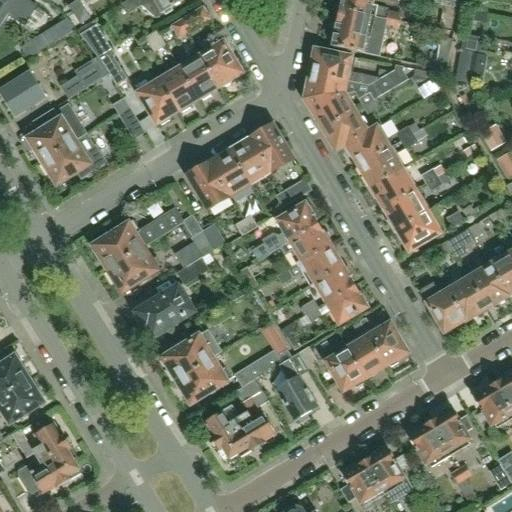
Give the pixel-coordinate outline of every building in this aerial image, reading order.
[(0,0),(0,26),(8,14),(25,25),(36,7),(23,0),(0,0)] [(184,1),(183,0),(131,0),(122,5),(128,14),(142,6),(155,19),(184,1)] [(377,10),(373,9),(374,0),(341,0),(337,25),(355,28),(358,13),(376,17),(377,10)] [(434,0),(434,5),(456,9),(457,0),(434,0)] [(84,10),(78,2),(69,8),(75,16),(84,10)] [(440,30),(454,32),(457,11),(443,9),(440,30)] [(186,35),(209,21),(203,10),(180,23),(186,35)] [(375,18),(376,17),(358,13),(355,28),(337,25),(332,49),(363,55),(366,40),(371,41),(375,18)] [(400,18),(388,15),(386,27),(398,29),(400,18)] [(42,36),(49,47),(74,31),(68,20),(42,36)] [(171,29),(177,40),(186,35),(180,23),(171,29)] [(115,58),(96,27),(83,35),(81,36),(80,37),(101,65),(113,59),(115,58)] [(165,47),(159,36),(157,33),(146,39),(154,54),(165,47)] [(449,67),(453,34),(440,33),(437,65),(449,67)] [(242,74),(220,38),(209,44),(211,47),(199,54),(220,88),(223,90),(231,85),(232,80),(242,74)] [(472,54),(481,56),(484,42),(464,39),(462,52),(472,54)] [(382,80),(349,73),(351,59),(315,52),(311,75),(347,82),(347,83),(356,85),(368,88),(382,80)] [(466,89),(472,54),(462,52),(460,52),(454,87),(466,89)] [(211,94),(220,88),(199,54),(178,66),(199,101),(199,100),(203,102),(210,98),(211,94)] [(71,98),(107,76),(96,59),(74,73),(78,78),(64,86),(71,98)] [(126,81),(113,59),(101,65),(115,87),(126,81)] [(190,110),(190,106),(199,101),(178,66),(157,79),(178,113),(182,115),(190,110)] [(394,69),(404,84),(411,80),(414,78),(438,83),(439,77),(395,68),(394,68),(394,69)] [(378,99),(404,84),(394,69),(394,73),(382,80),(368,88),(356,85),(347,83),(347,82),(311,75),(305,102),(344,95),(345,92),(355,93),(359,101),(370,95),(374,102),(378,99)] [(44,98),(29,75),(30,74),(29,73),(0,91),(0,95),(14,118),(13,118),(14,119),(46,99),(45,98),(44,98)] [(414,78),(411,80),(423,100),(441,89),(438,83),(414,78)] [(168,123),(169,118),(178,113),(157,79),(135,92),(156,126),(158,125),(161,127),(168,123)] [(312,114),(345,95),(344,95),(305,102),(312,114)] [(322,131),(355,112),(345,95),(312,114),(322,131)] [(370,95),(359,101),(363,108),(374,102),(370,95)] [(129,110),(124,101),(113,108),(119,116),(129,110)] [(379,110),(374,102),(363,108),(368,116),(379,110)] [(87,135),(68,105),(56,113),(60,121),(27,141),(34,152),(32,154),(39,165),(74,144),(86,136),(87,135)] [(144,134),(129,110),(119,116),(134,140),(144,134)] [(355,113),(355,112),(322,131),(336,153),(343,149),(367,133),(355,113)] [(293,159),(272,125),(250,139),(271,173),(293,159)] [(415,125),(408,129),(412,135),(419,131),(415,125)] [(393,148),(380,126),(367,133),(343,149),(348,158),(353,159),(358,168),(393,148)] [(412,135),(408,129),(397,136),(401,142),(412,135)] [(416,143),(412,135),(401,142),(405,150),(417,143),(416,143)] [(56,187),(76,174),(81,181),(106,165),(94,147),(93,148),(86,136),(74,144),(39,165),(46,177),(49,175),(56,187)] [(271,173),(250,139),(249,139),(250,141),(230,153),(249,186),(271,173)] [(474,147),(463,153),(467,160),(478,154),(474,147)] [(362,181),(368,191),(405,169),(393,148),(358,168),(364,178),(362,181)] [(249,186),(230,153),(208,166),(228,198),(249,186)] [(228,198),(208,166),(208,164),(187,177),(207,211),(228,198)] [(373,200),(378,201),(383,210),(418,190),(426,185),(421,178),(413,182),(405,169),(368,191),(373,200)] [(426,186),(438,179),(433,172),(422,179),(426,186)] [(444,175),(438,179),(442,186),(449,182),(444,175)] [(442,186),(438,179),(426,186),(430,193),(442,186)] [(289,205),(311,193),(305,182),(283,195),(289,205)] [(393,233),(430,211),(418,190),(383,210),(389,220),(387,224),(392,233),(393,233)] [(289,205),(283,195),(277,198),(283,209),(289,205)] [(317,226),(313,218),(314,214),(311,209),(305,207),(304,206),(277,222),(284,234),(279,237),(273,235),(262,242),(263,245),(252,252),(258,263),(281,249),(280,248),(317,226)] [(470,208),(462,213),(466,220),(474,215),(470,208)] [(138,232),(132,222),(92,247),(98,257),(97,257),(106,271),(143,249),(183,223),(174,210),(138,232)] [(408,253),(443,232),(430,211),(393,233),(399,244),(402,243),(408,253)] [(495,228),(502,223),(496,213),(489,218),(495,228)] [(451,228),(462,221),(457,214),(446,220),(451,228)] [(213,252),(202,234),(192,216),(182,222),(193,239),(191,240),(196,248),(203,258),(213,252)] [(256,230),(250,220),(243,224),(249,234),(256,230)] [(249,234),(243,224),(236,228),(242,238),(249,234)] [(301,264),(329,247),(330,241),(327,236),(322,234),(317,226),(280,248),(281,249),(285,256),(290,253),(297,265),(301,263),(301,264)] [(473,240),(481,236),(475,226),(468,230),(473,240)] [(223,245),(212,227),(202,234),(213,252),(223,245)] [(461,248),(455,238),(446,243),(452,253),(461,248)] [(444,258),(452,253),(446,243),(438,248),(444,258)] [(329,247),(301,264),(301,263),(297,265),(277,278),(282,286),(302,275),(309,287),(314,285),(341,268),(329,247)] [(203,258),(196,248),(178,259),(184,270),(200,260),(203,258)] [(122,295),(162,270),(155,259),(151,262),(143,249),(106,271),(115,286),(116,285),(122,295)] [(511,255),(511,253),(489,266),(508,298),(509,298),(509,296),(511,294),(511,255)] [(425,270),(432,266),(425,254),(418,258),(425,270)] [(200,260),(184,270),(177,274),(184,286),(207,271),(200,260)] [(469,280),(487,311),(508,298),(489,266),(489,268),(469,280)] [(260,288),(247,268),(239,274),(251,293),(260,288)] [(314,285),(326,304),(354,287),(350,280),(351,275),(348,270),(342,269),(341,268),(314,285)] [(465,322),(465,324),(487,311),(469,280),(448,292),(447,292),(465,322)] [(444,335),(465,322),(447,292),(448,292),(447,291),(439,296),(432,285),(419,292),(444,335)] [(354,287),(326,304),(317,309),(317,310),(321,317),(330,312),(338,325),(366,309),(365,307),(367,302),(364,297),(359,295),(354,287)] [(177,321),(191,313),(177,289),(134,316),(142,330),(147,327),(152,337),(166,328),(167,329),(178,322),(177,321)] [(317,309),(313,302),(301,308),(306,316),(317,309)] [(213,329),(231,318),(225,308),(207,319),(213,329)] [(310,323),(321,317),(317,310),(317,309),(306,316),(298,321),(301,326),(305,327),(310,323)] [(385,367),(386,367),(391,368),(398,364),(399,359),(407,354),(390,325),(375,334),(366,319),(359,324),(385,367)] [(364,380),(385,367),(359,324),(353,327),(362,341),(347,351),(364,380)] [(213,360),(212,359),(222,353),(208,331),(161,360),(175,383),(213,360)] [(308,349),(298,355),(309,372),(318,366),(308,349)] [(276,357),(275,357),(280,365),(280,366),(292,359),(292,358),(287,350),(276,357)] [(364,380),(347,351),(325,363),(342,393),(351,388),(356,389),(362,385),(364,380)] [(254,381),(276,367),(280,365),(275,357),(273,354),(235,377),(242,389),(254,381)] [(280,366),(279,366),(288,381),(275,389),(295,422),(297,420),(301,422),(307,418),(308,414),(317,409),(299,378),(309,372),(298,355),(292,358),(292,359),(280,366)] [(0,397),(27,380),(13,357),(0,365),(0,397)] [(191,405),(231,381),(225,370),(220,373),(213,360),(175,383),(184,397),(185,396),(191,405)] [(511,370),(504,376),(506,378),(495,384),(511,412),(511,370)] [(27,380),(0,397),(0,410),(8,423),(41,403),(27,380)] [(261,392),(254,381),(242,389),(236,393),(243,404),(252,398),(261,392)] [(511,419),(511,412),(495,384),(484,391),(483,388),(475,393),(476,396),(473,398),(490,427),(494,425),(496,429),(511,419)] [(268,403),(261,392),(252,398),(259,409),(268,403)] [(470,439),(452,410),(449,412),(448,409),(439,415),(440,417),(429,423),(449,456),(468,445),(466,442),(470,439)] [(244,432),(237,420),(230,424),(223,412),(204,423),(212,436),(210,437),(225,462),(238,454),(230,441),(244,432)] [(275,435),(264,416),(263,416),(262,414),(254,419),(256,421),(252,423),(247,414),(237,420),(244,432),(230,441),(238,454),(240,458),(265,444),(263,441),(275,435)] [(408,433),(410,435),(407,437),(424,466),(429,464),(431,467),(449,456),(429,423),(419,430),(417,427),(408,433)] [(75,459),(60,436),(59,436),(52,425),(33,436),(40,447),(33,452),(32,452),(34,456),(38,463),(51,456),(59,469),(71,462),(75,459)] [(29,449),(19,431),(12,435),(27,460),(34,456),(32,452),(33,452),(31,448),(29,449)] [(412,492),(387,449),(384,451),(383,448),(374,454),(375,456),(364,462),(384,495),(384,496),(390,505),(412,492)] [(511,486),(511,454),(510,452),(496,461),(511,486)] [(79,475),(71,462),(59,469),(51,456),(38,463),(42,469),(39,471),(34,463),(18,473),(21,478),(19,480),(26,492),(30,495),(38,491),(41,496),(53,488),(54,490),(79,475)] [(384,495),(364,462),(353,469),(352,466),(343,472),(345,474),(342,476),(359,505),(364,502),(366,507),(384,496),(384,495)] [(465,466),(457,470),(464,482),(471,477),(465,466)] [(464,482),(457,470),(450,475),(457,486),(464,482)] [(464,482),(457,486),(468,504),(475,500),(464,482)]
